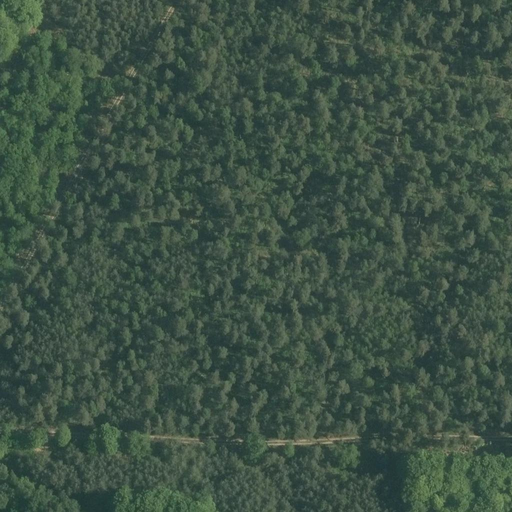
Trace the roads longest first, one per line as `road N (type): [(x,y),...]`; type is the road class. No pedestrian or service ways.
road 1 (track): [(0,431),(216,442),(511,439)]
road 2 (track): [(176,0),(0,307)]
